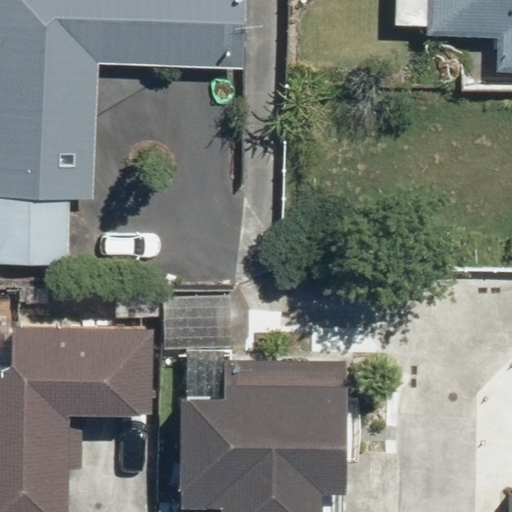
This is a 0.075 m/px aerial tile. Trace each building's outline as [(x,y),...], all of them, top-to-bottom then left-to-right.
[(0,0),(0,258),(68,261),(68,193),(91,194),(96,58),(240,63),(242,0),(0,0)] [(511,0),(425,0),(424,29),(495,33),(493,66),(511,66),(511,0)] [(5,358),(0,357),(0,511),(62,511),(64,404),(148,404),(149,318),(5,317),(5,358)] [(218,387),(174,386),(174,497),(214,498),(214,511),(315,511),(316,481),(340,482),(341,355),(221,354),(221,374),(218,374),(218,387)] [(511,511),(511,480),(502,480),(502,511),(511,511)]
